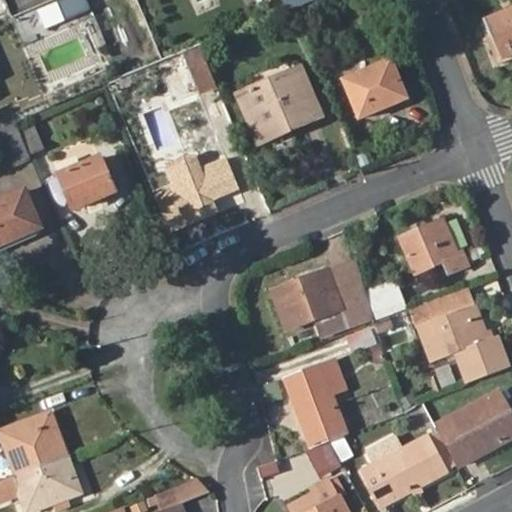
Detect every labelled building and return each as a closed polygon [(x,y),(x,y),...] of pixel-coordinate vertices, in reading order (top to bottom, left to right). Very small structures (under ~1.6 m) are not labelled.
[(511,19),(488,29),(501,64),(511,59),(511,19)] [(202,49),(187,55),(202,91),(218,84),(202,49)] [(346,81),(359,113),(372,108),(374,113),(408,98),(392,61),(346,81)] [(243,96),(258,130),(287,119),(290,127),(317,115),(299,72),(243,96)] [(372,108),(359,113),(361,118),(374,113),(372,108)] [(287,119),(258,130),(262,139),(290,127),(287,119)] [(0,132),(15,165),(32,158),(30,153),(19,128),(16,121),(0,128),(0,132)] [(19,128),(30,153),(46,146),(36,121),(19,128)] [(61,175),(75,208),(117,190),(102,157),(61,175)] [(226,159),(153,190),(171,233),(217,212),(212,201),(239,188),(226,159)] [(0,201),(0,244),(42,227),(26,190),(0,201)] [(402,237),(416,273),(443,262),(447,272),(469,264),(463,251),(458,253),(445,221),(402,237)] [(353,259),(330,267),(338,287),(360,279),(353,259)] [(423,290),(445,279),(439,266),(417,277),(423,290)] [(330,267),(274,289),(288,327),(317,315),(353,302),(358,319),(359,321),(375,316),(364,277),(360,279),(338,287),(330,267)] [(369,287),(380,316),(409,305),(397,276),(369,287)] [(434,318),(476,302),(471,289),(414,312),(425,339),(440,333),(434,318)] [(353,302),(317,315),(323,332),(358,319),(353,302)] [(470,380),(511,364),(498,333),(489,336),(476,302),(434,318),(440,333),(425,339),(433,360),(458,351),(470,380)] [(346,333),(348,350),(376,346),(374,330),(346,333)] [(319,364),(313,367),(323,393),(329,391),(340,386),(330,361),(319,364)] [(440,387),(454,383),(448,365),(434,370),(440,387)] [(312,445),(345,433),(329,391),(323,393),(313,367),(287,376),(312,445)] [(511,407),(501,388),(439,422),(461,462),(511,434),(511,407)] [(0,430),(0,433),(16,475),(66,455),(50,412),(0,430)] [(415,487),(425,482),(452,467),(433,432),(400,450),(390,433),(360,450),(369,467),(364,469),(383,505),(415,487)] [(326,441),(308,452),(321,476),(339,465),(326,441)] [(16,475),(0,480),(0,500),(19,493),(26,511),(79,491),(66,455),(16,475)] [(320,490),(297,503),(302,511),(349,511),(330,476),(316,484),(320,490)] [(192,478),(158,492),(164,507),(180,501),(208,490),(192,478)] [(426,487),(425,482),(415,487),(418,491),(426,487)] [(152,511),(184,511),(180,501),(164,507),(152,511)] [(302,511),(297,503),(291,506),(294,511),(302,511)]
